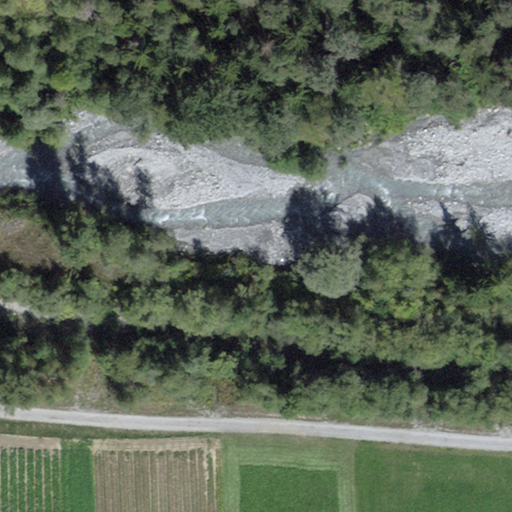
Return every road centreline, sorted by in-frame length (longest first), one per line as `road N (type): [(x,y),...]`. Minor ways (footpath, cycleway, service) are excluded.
road 1 (track): [(0,401),(511,434)]
road 2 (track): [(0,259),(257,291)]
